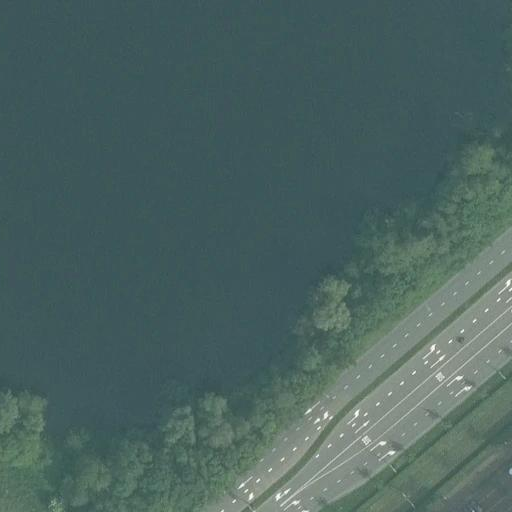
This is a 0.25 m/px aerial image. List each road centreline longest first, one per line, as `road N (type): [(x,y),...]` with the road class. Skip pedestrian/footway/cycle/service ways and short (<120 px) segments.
road 1 (secondary): [(511,248),(214,511)]
road 2 (secondary): [(282,511),(511,314)]
